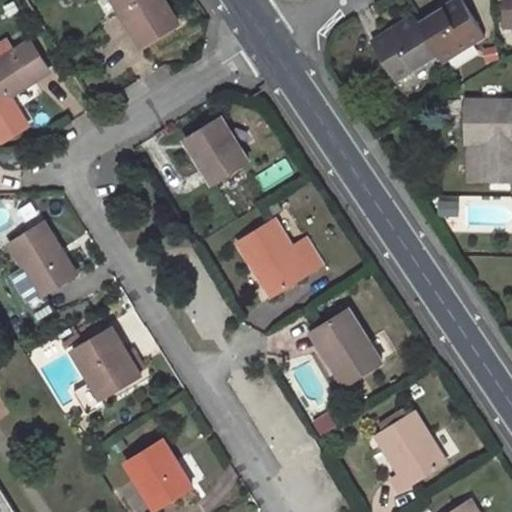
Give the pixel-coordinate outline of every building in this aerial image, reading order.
[(165,0),(115,0),(143,45),(179,23),(165,0)] [(483,33),(462,0),(459,0),(421,23),(439,50),(443,57),(483,33)] [(416,17),(374,43),(395,77),(439,50),(421,23),(416,17)] [(31,43),(0,62),(0,102),(49,71),(31,43)] [(511,100),(467,100),(466,142),(469,142),(468,181),(511,181),(511,100)] [(222,118),(186,140),(199,161),(203,159),(216,182),(249,161),(222,118)] [(277,218),(239,242),(272,298),(323,266),(307,238),(294,246),(277,218)] [(46,223),(10,244),(42,297),(77,275),(46,223)] [(350,308),(315,330),(330,354),(326,356),(345,387),(384,364),(350,308)] [(112,326),(73,350),(103,400),(143,375),(112,326)] [(334,411),(317,421),(325,434),(342,424),(334,411)] [(415,412),(379,435),(402,473),(393,478),(401,491),(447,463),(415,412)] [(166,439),(127,463),(156,510),(195,487),(166,439)] [(16,511),(0,485),(0,511),(16,511)] [(478,511),(472,501),(455,511),(478,511)]
